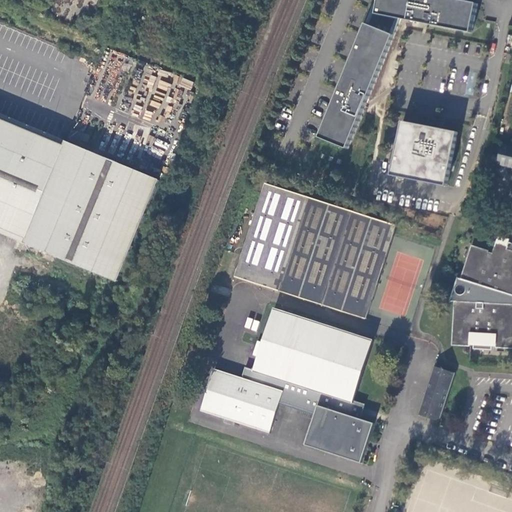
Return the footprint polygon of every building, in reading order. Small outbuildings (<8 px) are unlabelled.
[(50,0),(44,14),(91,34),(105,0),(50,0)] [(472,33),(478,4),(459,0),(377,0),(321,138),(349,149),(402,19),(472,33)] [(181,85),(190,88),(193,82),(184,78),(181,85)] [(0,228),(26,239),(24,243),(116,282),(159,180),(114,161),(67,142),(65,146),(0,119),(0,228)] [(458,132),(403,121),(392,176),(447,187),(458,132)] [(497,164),(511,167),(511,147),(502,145),(497,164)] [(237,279),(364,320),(394,226),(266,186),(237,279)] [(511,243),(509,242),(510,239),(498,235),(492,253),(488,252),(488,250),(471,245),(461,278),(460,279),(468,281),(466,302),(454,302),(451,345),(469,346),(470,343),(473,343),(473,349),(491,350),(492,344),(495,344),(495,348),(511,348),(511,304),(507,304),(507,293),(511,294),(511,243)] [(466,302),(468,281),(460,279),(461,278),(457,277),(450,301),(454,302),(466,302)] [(373,344),(273,313),(255,370),(246,368),(242,379),(215,371),(202,411),(270,434),(280,403),(293,408),(316,415),(306,445),(362,464),(375,424),(361,419),(367,406),(355,402),(373,344)] [(247,317),(244,327),(256,331),(259,321),(247,317)] [(439,422),(455,374),(435,368),(420,416),(439,422)]
